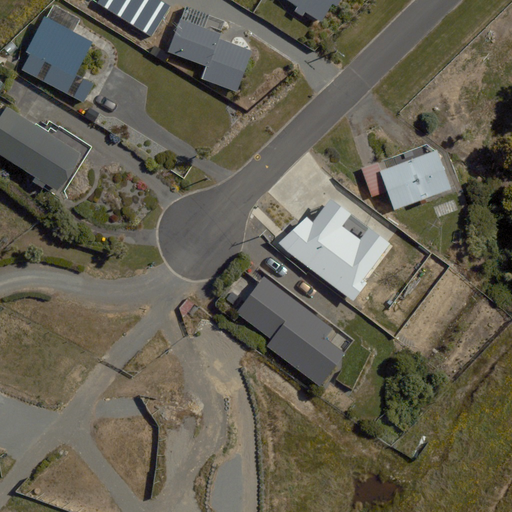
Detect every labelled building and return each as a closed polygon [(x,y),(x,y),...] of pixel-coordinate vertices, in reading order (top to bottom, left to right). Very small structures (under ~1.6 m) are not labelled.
[(324,15),(293,0),(289,0),(268,42),(301,59),(324,15)] [(171,1),(169,4),(156,27),(169,35),(185,9),(177,4),(171,1)] [(248,87),(180,57),(164,92),(198,107),(193,119),(227,134),(248,87)] [(89,92),(40,64),(18,103),(67,130),(89,92)] [(80,194),(0,143),(0,202),(53,236),(80,194)] [(432,181),(375,194),(386,240),(443,226),(432,181)] [(366,294),(298,252),(272,294),(340,336),(366,294)] [(327,363),(256,312),(231,347),(301,398),(327,363)]
